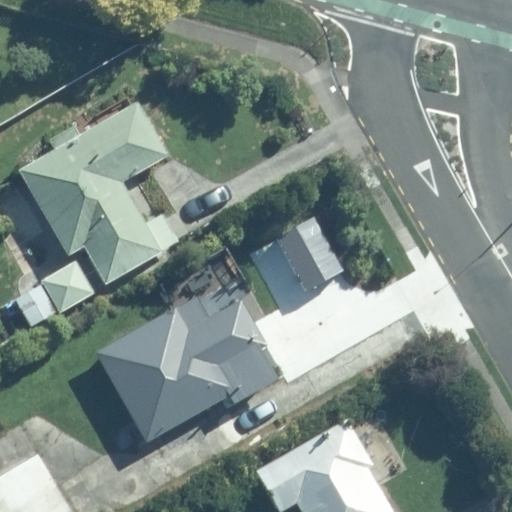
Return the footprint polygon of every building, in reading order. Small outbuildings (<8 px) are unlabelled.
[(46,141),(54,156),(15,177),(61,263),(85,249),(108,291),(161,262),(137,218),(143,215),(128,187),(169,164),(140,110),(81,141),(73,126),(46,141)] [(33,331),(90,297),(69,261),(36,282),(40,289),(16,303),(33,331)] [(93,354),(96,359),(144,448),(232,400),(216,371),(253,351),(229,307),(187,330),(176,309),(93,354)] [(348,422),(259,472),(281,510),(298,501),(304,511),(392,511),(367,467),(372,464),(348,422)] [(76,511),(37,449),(0,472),(0,511),(76,511)]
